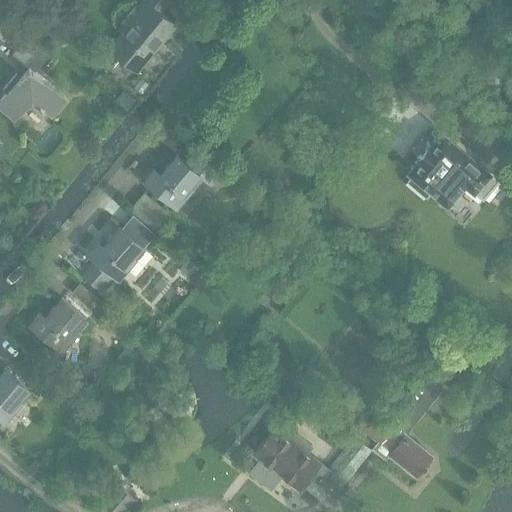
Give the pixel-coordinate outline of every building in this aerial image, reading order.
[(136,70),(175,24),(158,10),(166,0),(141,0),(136,6),(139,9),(107,46),(136,70)] [(34,70),(42,61),(53,48),(32,30),(11,54),(24,64),(3,89),(7,92),(0,99),(0,105),(14,118),(25,106),(40,106),(52,115),(67,97),(34,70)] [(114,100),(126,110),(135,100),(123,89),(114,100)] [(465,150),(441,130),(430,143),(428,141),(416,154),(418,156),(407,169),(410,171),(405,178),(426,196),(431,189),(447,202),(459,187),(455,184),(460,178),(483,197),(499,178),(482,164),(484,161),(467,146),(465,150)] [(316,137),(300,155),(313,167),(329,149),(316,137)] [(192,188),(201,177),(211,184),(222,172),(193,145),(180,159),(174,154),(158,173),(153,168),(143,180),(173,206),(190,186),(192,188)] [(129,209),(154,230),(169,212),(144,191),(129,209)] [(95,259),(82,274),(101,291),(114,276),(116,277),(132,259),(134,260),(144,249),(142,247),(141,247),(132,239),(123,231),(117,226),(116,225),(100,244),(95,239),(94,240),(85,251),(95,259)] [(78,282),(70,292),(94,312),(103,302),(78,282)] [(76,331),(86,320),(59,297),(42,316),(36,311),(27,322),(58,349),(74,330),(76,331)] [(19,403),(29,391),(1,367),(0,368),(0,420),(17,401),(19,403)] [(358,387),(352,395),(348,392),(334,408),(376,443),(372,449),(385,459),(388,455),(415,477),(433,455),(405,433),(443,386),(426,373),(389,418),(393,421),(390,425),(370,409),(376,402),(358,387)] [(325,473),(329,467),(308,451),(311,446),(285,425),(283,429),(276,423),(252,456),(258,461),(250,472),(271,488),(280,476),(298,490),(311,473),(318,479),(315,482),(337,499),(344,488),(325,473)] [(99,502),(101,503),(111,511),(123,511),(135,499),(116,483),(99,502)]
